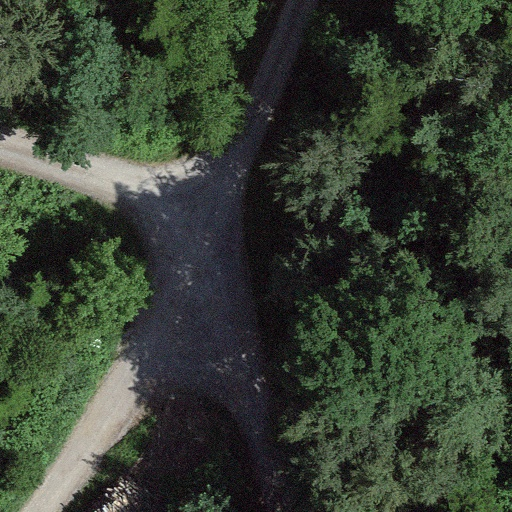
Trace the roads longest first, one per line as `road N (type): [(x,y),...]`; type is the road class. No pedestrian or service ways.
road 1 (track): [(35,511),(120,414),(207,292)]
road 2 (track): [(300,0),(208,219)]
road 3 (track): [(207,292),(283,511)]
road 4 (track): [(0,137),(208,219)]
